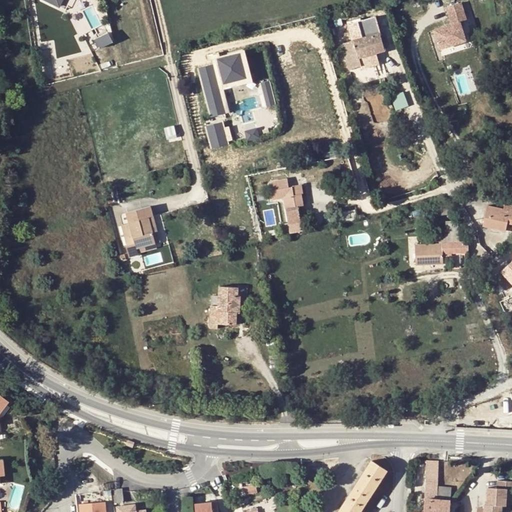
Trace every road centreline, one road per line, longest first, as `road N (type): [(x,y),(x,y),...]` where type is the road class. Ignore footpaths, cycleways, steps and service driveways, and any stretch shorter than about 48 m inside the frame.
road 1 (residential): [(502,387),(503,357),(476,294),(475,239),(447,186)]
road 2 (tertiary): [(29,375),(51,396),(121,431),(200,448)]
road 3 (tertiary): [(195,431),(135,420),(29,375)]
road 4 (residential): [(164,482),(117,467),(77,441),(68,457),(68,501)]
road 5 (tertiary): [(211,449),(296,453),(368,440)]
